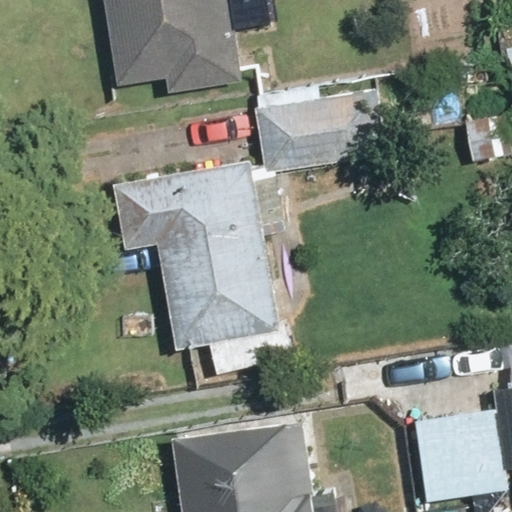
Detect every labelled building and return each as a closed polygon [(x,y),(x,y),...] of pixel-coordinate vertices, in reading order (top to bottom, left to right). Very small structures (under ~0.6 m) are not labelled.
[(114,0),(128,80),(175,72),(179,94),(250,82),(236,0),(114,0)] [(352,70),(272,85),(288,168),(368,152),(352,70)] [(267,154),(116,179),(128,247),(176,239),(194,346),(297,329),(267,154)] [(438,498),(511,488),(511,404),(427,416),(438,498)] [(356,511),(354,488),(323,491),(315,415),(189,428),(197,511),(356,511)]
